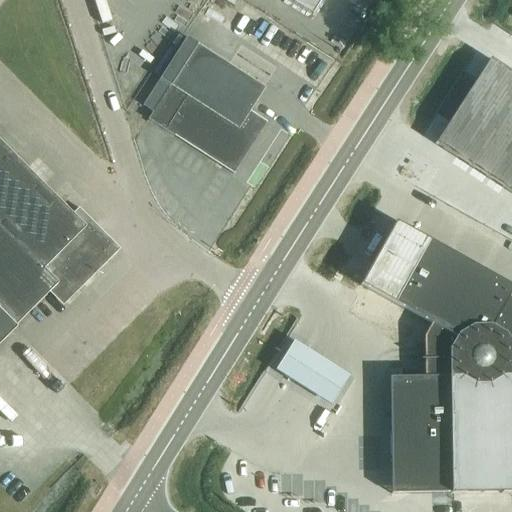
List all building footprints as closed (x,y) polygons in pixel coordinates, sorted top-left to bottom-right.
[(286,0),(311,15),(319,0),(286,0)] [(186,36),(143,105),(152,110),(147,119),(233,174),(266,122),(249,111),(264,88),(186,36)] [(511,74),(489,59),(488,62),(490,63),(438,143),(436,142),(435,144),(511,193),(511,74)] [(0,70),(0,82),(3,85),(9,78),(0,70)] [(0,344),(16,328),(14,326),(51,289),(62,300),(104,259),(106,262),(119,249),(78,208),(72,214),(0,142),(0,344)] [(511,299),(506,297),(511,287),(394,222),(359,285),(429,324),(422,337),(422,377),(388,377),(390,493),(448,492),(448,493),(511,492),(511,299)] [(73,410),(81,402),(43,362),(34,370),(73,410)] [(0,424),(0,438),(4,443),(12,435),(0,424)]
